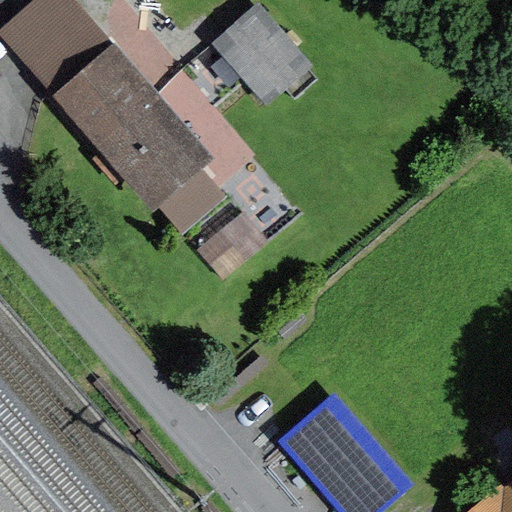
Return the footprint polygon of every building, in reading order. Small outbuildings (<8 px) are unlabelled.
[(63,0),(43,0),(0,38),(0,43),(58,110),(116,60),(63,0)] [(217,43),(268,102),(308,67),(257,8),(217,43)] [(116,60),(58,110),(156,222),(162,217),(183,241),(226,203),(206,180),(214,173),(116,60)] [(335,396),(280,448),(339,511),(390,511),(420,484),(335,396)] [(498,482),(462,511),(511,511),(511,477),(501,486),(498,482)]
